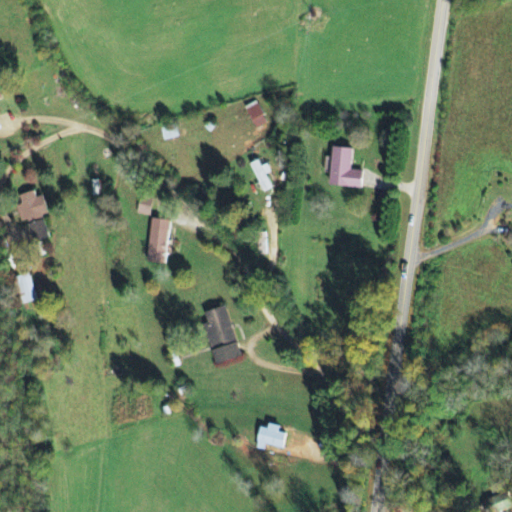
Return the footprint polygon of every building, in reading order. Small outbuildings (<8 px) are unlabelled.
[(244,109),(257,130),(268,124),(255,102),(244,109)] [(161,130),(164,142),(179,138),(175,126),(161,130)] [(353,151),(334,148),(329,187),(361,191),(363,173),(351,171),(353,151)] [(272,190),(265,176),(271,174),(267,165),(261,168),(258,162),(250,166),(264,194),(272,190)] [(47,215),(43,197),(36,199),(34,193),(19,196),(21,206),(17,207),(20,223),(28,222),(33,243),(48,240),(43,216),(47,215)] [(170,208),(157,208),(157,226),(170,226),(170,208)] [(164,265),(168,233),(151,230),(147,263),(164,265)] [(21,306),(37,303),(31,275),(15,278),(21,306)] [(238,361),(229,309),(204,313),(214,365),(238,361)] [(263,452),(265,445),(282,449),(287,431),(262,425),(255,449),(263,452)] [(489,511),(503,511),(511,508),(511,503),(507,492),(485,502),(489,511)]
